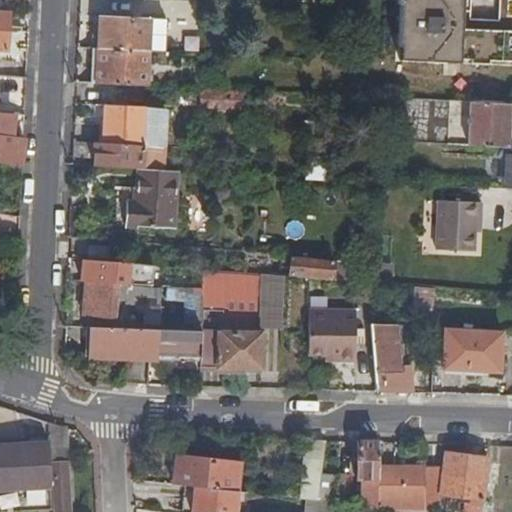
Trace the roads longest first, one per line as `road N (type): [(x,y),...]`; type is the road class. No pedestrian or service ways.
road 1 (residential): [(511,423),(107,411)]
road 2 (residential): [(26,391),(39,363),(49,0)]
